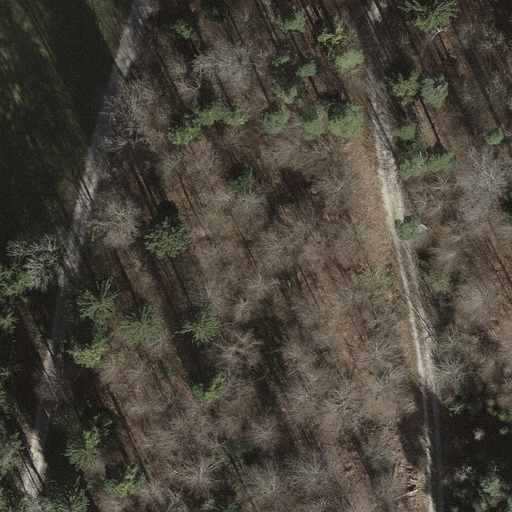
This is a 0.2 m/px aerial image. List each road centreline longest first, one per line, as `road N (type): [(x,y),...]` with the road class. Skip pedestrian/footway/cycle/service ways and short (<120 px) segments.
road 1 (track): [(145,0),(58,295),(29,511)]
road 2 (track): [(375,0),(424,350),(437,511)]
